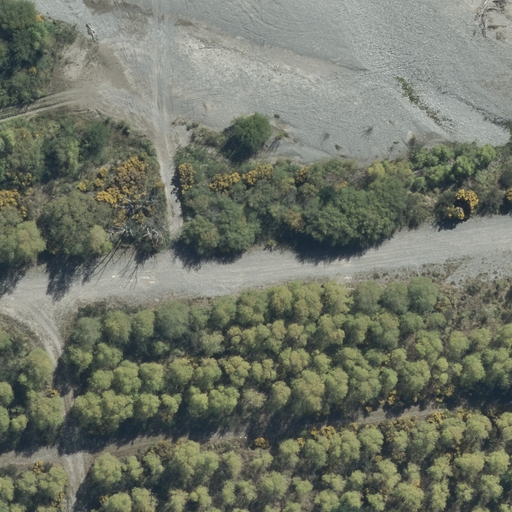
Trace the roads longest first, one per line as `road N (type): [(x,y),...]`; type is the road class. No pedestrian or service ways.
road 1 (track): [(0,294),(511,235)]
road 2 (track): [(181,273),(160,130),(162,0)]
road 3 (track): [(161,95),(65,100),(0,116)]
